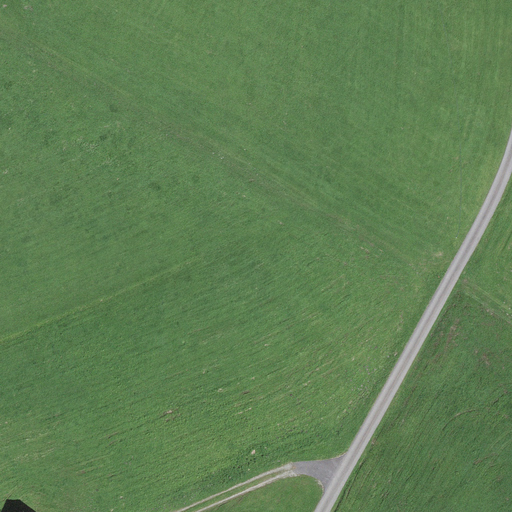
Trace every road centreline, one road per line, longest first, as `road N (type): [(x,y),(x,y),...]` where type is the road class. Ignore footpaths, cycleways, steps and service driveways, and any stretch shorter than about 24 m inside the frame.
road 1 (track): [(511,153),(321,511)]
road 2 (track): [(186,511),(289,468),(343,471)]
